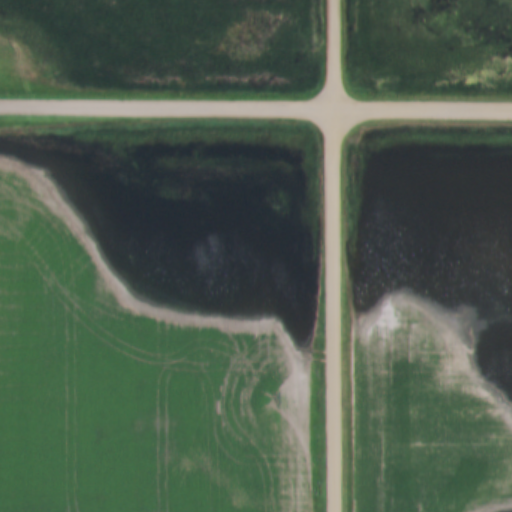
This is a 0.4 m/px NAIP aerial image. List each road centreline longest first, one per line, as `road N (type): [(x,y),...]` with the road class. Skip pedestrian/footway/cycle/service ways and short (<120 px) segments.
road 1 (residential): [(0,107),(511,111)]
road 2 (residential): [(332,0),(333,511)]
